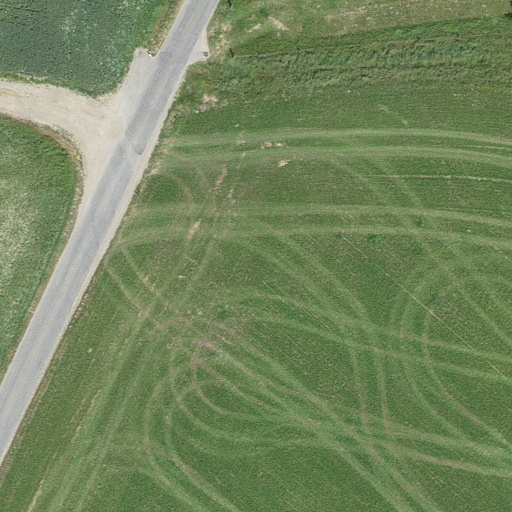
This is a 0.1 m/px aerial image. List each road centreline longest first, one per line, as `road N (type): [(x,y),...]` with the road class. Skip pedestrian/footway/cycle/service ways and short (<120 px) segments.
road 1 (tertiary): [(0,475),(223,0)]
road 2 (track): [(150,153),(0,109)]
